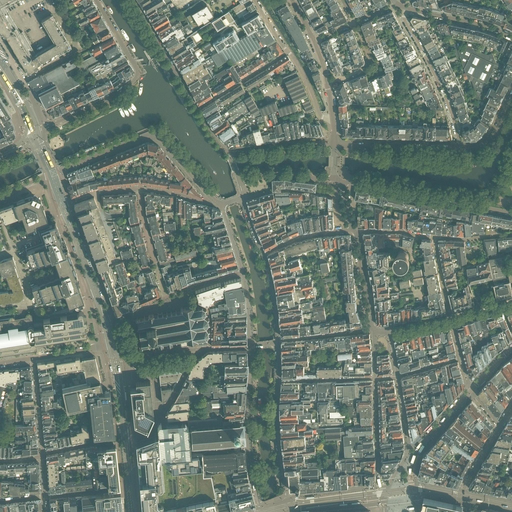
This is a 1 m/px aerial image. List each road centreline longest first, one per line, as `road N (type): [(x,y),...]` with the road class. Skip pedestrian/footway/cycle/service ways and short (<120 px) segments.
road 1 (residential): [(51,173),(154,135),(212,199)]
road 2 (residential): [(95,0),(137,73),(57,122)]
road 3 (residential): [(341,181),(511,212)]
road 4 (unclassified): [(334,145),(228,151),(196,108)]
road 5 (residential): [(249,346),(246,436),(257,504)]
road 6 (residential): [(461,150),(404,8)]
road 7 (residential): [(242,273),(114,323),(104,318)]
road 8 (residential): [(62,204),(137,187),(202,202)]
road 9 (residential): [(334,145),(461,150)]
road 10 (unclassified): [(196,108),(131,0)]
